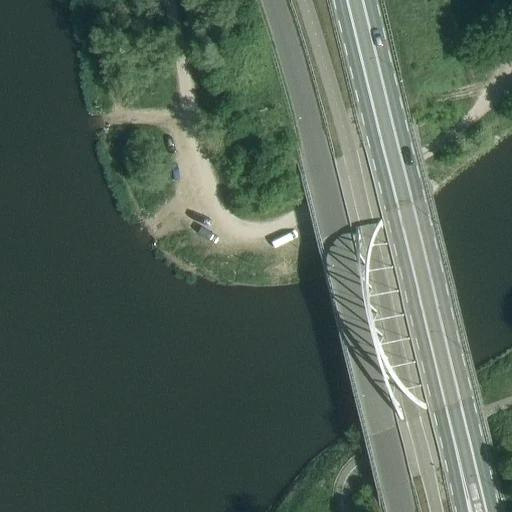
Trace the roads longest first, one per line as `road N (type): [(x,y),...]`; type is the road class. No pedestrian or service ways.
road 1 (unclassified): [(401,511),(270,0)]
road 2 (track): [(112,120),(189,106),(211,205),(226,220),(257,228),(301,215),(427,150),(511,86)]
road 3 (primary): [(463,460),(385,137)]
road 4 (primary): [(352,0),(385,137)]
